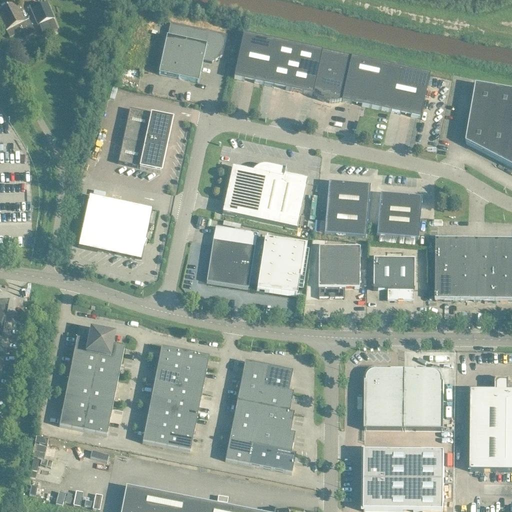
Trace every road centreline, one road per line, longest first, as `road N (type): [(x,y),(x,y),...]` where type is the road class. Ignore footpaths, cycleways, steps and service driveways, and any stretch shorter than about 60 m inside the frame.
road 1 (unclassified): [(162,312),(203,130),(216,121),(447,171),(511,204)]
road 2 (unclassified): [(48,278),(62,174),(48,133),(0,57)]
road 3 (residential): [(125,447),(46,432),(39,420),(61,317)]
road 4 (residential): [(228,351),(305,368),(307,482)]
road 5 (residential): [(511,340),(331,340)]
road 6 (unclassified): [(329,483),(331,340)]
